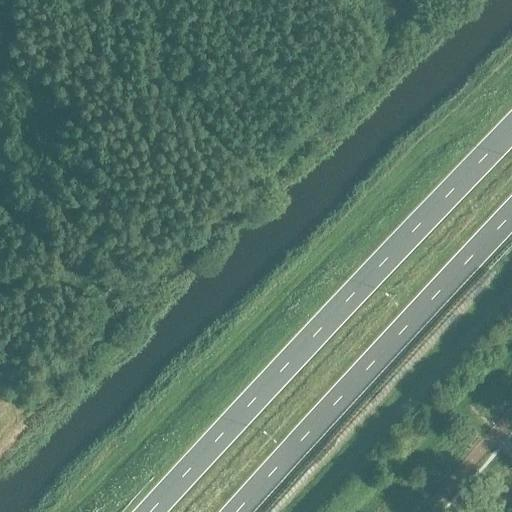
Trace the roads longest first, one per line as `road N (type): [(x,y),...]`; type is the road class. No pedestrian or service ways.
road 1 (trunk): [(511,128),(147,511)]
road 2 (trunk): [(240,511),(511,217)]
